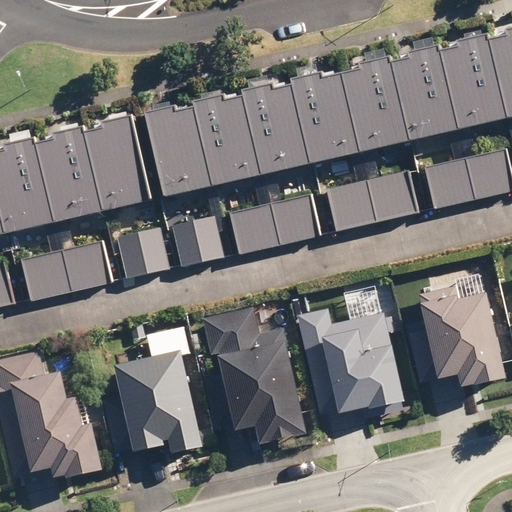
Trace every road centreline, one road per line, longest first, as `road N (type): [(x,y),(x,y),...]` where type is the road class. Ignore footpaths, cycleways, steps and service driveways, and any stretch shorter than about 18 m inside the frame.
road 1 (residential): [(0,334),(511,218)]
road 2 (residential): [(317,0),(156,31),(68,9)]
road 3 (residential): [(247,511),(427,471)]
